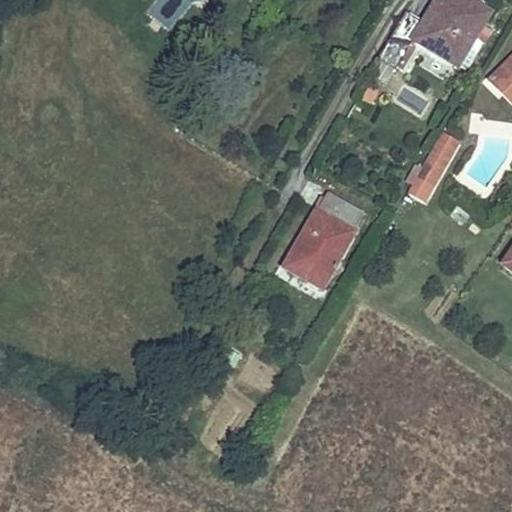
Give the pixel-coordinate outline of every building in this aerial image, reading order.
[(476,6),(466,0),(436,0),(435,2),(434,5),(434,6),(435,7),(435,8),(436,9),(437,10),(441,12),(438,17),(429,12),(422,24),(405,14),(378,59),(396,69),(413,42),(457,68),(474,39),(483,44),(491,31),(470,16),(476,6)] [(435,2),(429,12),(438,17),(441,12),(437,10),(436,9),(435,8),(435,7),(434,6),(434,5),(435,2)] [(511,58),(501,69),(511,80),(511,58)] [(511,80),(501,69),(489,82),(511,105),(511,80)] [(458,142),(442,133),(437,141),(453,150),(458,142)] [(437,141),(407,195),(422,204),(453,150),(437,141)] [(327,194),(304,235),(311,239),(306,249),(298,244),(284,270),(323,291),(364,215),(327,194)] [(311,239),(304,235),(298,244),(306,249),(311,239)] [(511,253),(503,266),(511,272),(511,253)] [(240,356),(228,350),(220,366),(232,372),(240,356)]
